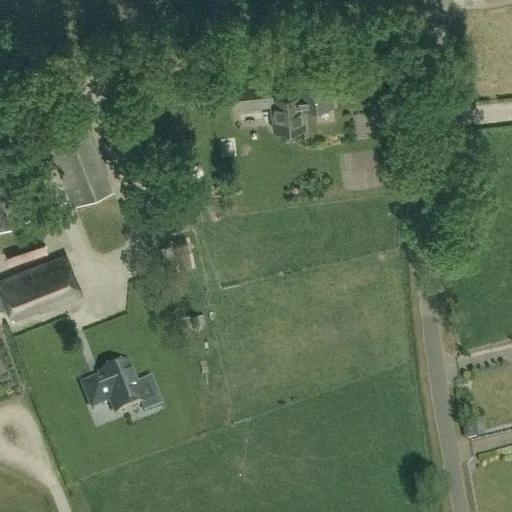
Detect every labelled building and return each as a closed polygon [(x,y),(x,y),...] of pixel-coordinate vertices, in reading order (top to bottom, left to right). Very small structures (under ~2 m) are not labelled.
[(302,106),(302,107),(332,104),(328,67),(297,70),(297,78),(282,79),(283,89),(284,89),(284,95),(299,93),(300,106),(302,106)] [(135,76),(144,96),(122,104),(139,145),(161,136),(173,170),(192,164),(180,131),(182,131),(159,68),(135,76)] [(200,72),(172,80),(180,107),(208,100),(200,72)] [(283,89),(271,90),(270,72),(235,75),(238,107),(271,104),(273,129),(288,128),(290,131),(300,130),(301,127),(304,127),(302,107),(302,106),(300,106),(299,93),(284,95),(284,89),(283,89)] [(35,110),(72,204),(110,189),(73,94),(35,110)] [(0,226),(37,212),(16,161),(1,123),(0,123),(0,226)] [(141,183),(161,177),(149,142),(129,149),(141,183)] [(206,200),(215,197),(208,178),(199,181),(206,200)] [(94,215),(122,202),(115,189),(88,203),(94,215)] [(94,242),(132,224),(127,215),(90,232),(94,242)] [(0,237),(0,260),(61,237),(54,217),(0,237)] [(16,328),(30,324),(27,316),(80,296),(66,257),(0,281),(0,310),(6,308),(10,316),(12,316),(16,328)] [(200,326),(197,316),(189,317),(192,328),(200,326)] [(44,321),(1,334),(11,366),(53,354),(44,321)] [(110,401),(115,415),(143,404),(127,364),(99,375),(101,379),(82,386),(91,409),(110,401)]
